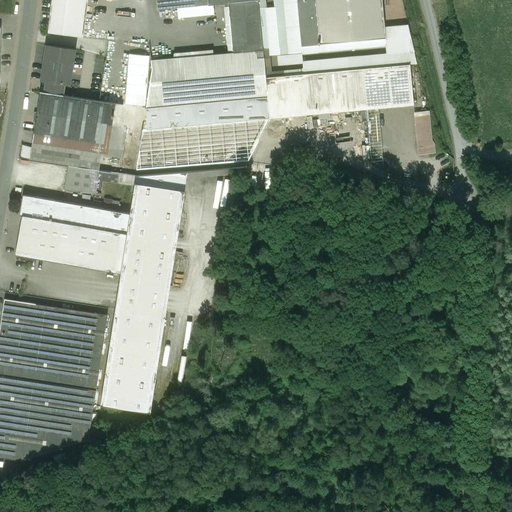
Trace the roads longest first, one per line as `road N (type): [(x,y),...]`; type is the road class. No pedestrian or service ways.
road 1 (track): [(458,143),(461,511)]
road 2 (residential): [(0,202),(30,0)]
